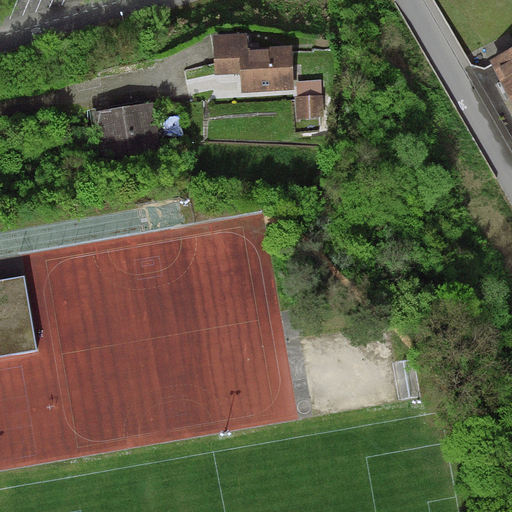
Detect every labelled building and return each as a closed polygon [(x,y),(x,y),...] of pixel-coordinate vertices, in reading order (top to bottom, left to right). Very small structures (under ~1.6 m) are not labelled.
[(246,34),(213,36),(215,75),(240,73),(241,93),(295,90),(292,45),(269,46),(269,49),(247,50),(246,34)] [(511,47),(487,60),(511,108),(511,47)] [(321,80),(297,81),(297,96),(322,95),(321,80)] [(297,96),(295,97),(296,118),(324,117),(323,95),(322,95),(297,96)] [(154,102),(90,111),(98,162),(162,152),(154,102)] [(25,276),(0,280),(0,356),(37,350),(25,276)]
